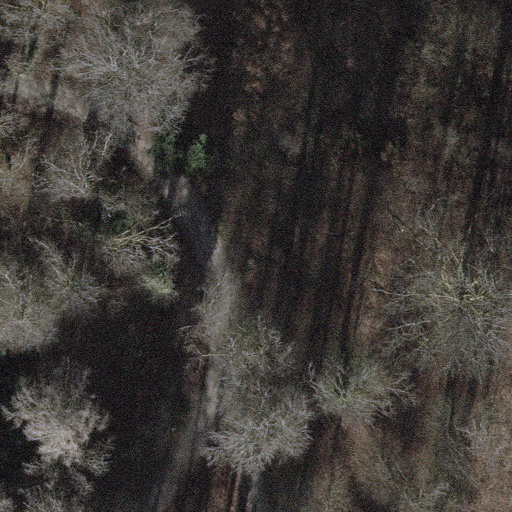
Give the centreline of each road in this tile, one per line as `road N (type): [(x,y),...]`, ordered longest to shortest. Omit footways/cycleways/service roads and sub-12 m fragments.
road 1 (track): [(271,511),(233,382),(219,297),(163,149),(64,89),(0,77)]
road 2 (track): [(155,511),(233,382)]
